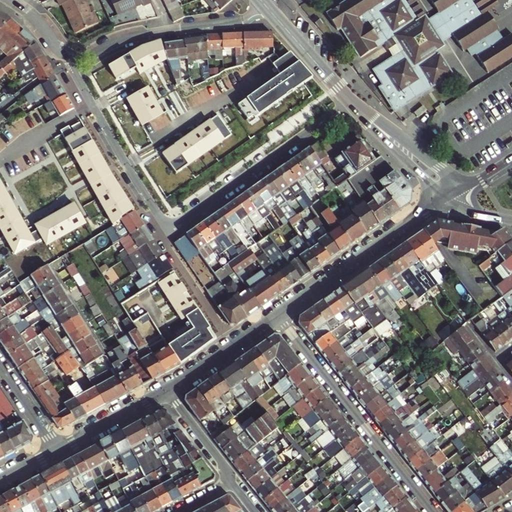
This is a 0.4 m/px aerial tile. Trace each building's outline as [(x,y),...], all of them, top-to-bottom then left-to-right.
[(56,0),(60,7),(63,6),(77,34),(99,23),(94,13),(92,14),(85,0),(56,0)] [(97,0),(88,0),(94,12),(101,9),(97,0)] [(145,5),(152,2),(151,0),(111,0),(118,13),(143,2),(145,5)] [(164,0),(169,11),(171,11),(172,10),(179,7),(181,7),(178,1),(180,0),(164,0)] [(216,8),(217,6),(220,9),(230,0),(205,0),(214,9),(216,8)] [(337,30),(342,28),(361,58),(388,40),(397,54),(374,69),(384,84),(380,86),(396,110),(456,72),(443,52),(440,53),(438,49),(447,44),(442,36),(448,31),(451,36),(455,33),(466,50),(470,48),(475,55),(478,53),(490,72),(511,58),(511,35),(506,40),(499,29),(502,27),(491,11),(484,15),(474,0),(434,0),(441,12),(438,14),(439,17),(432,21),(431,19),(427,13),(420,18),(408,0),(350,0),(327,15),(337,30)] [(408,0),(420,18),(427,13),(418,0),(408,0)] [(474,0),(484,15),(491,11),(502,4),(499,0),(474,0)] [(174,21),(185,17),(181,7),(179,7),(172,10),(171,11),(169,11),(174,21)] [(0,29),(11,19),(9,17),(0,10),(0,29)] [(317,15),(312,18),(319,27),(324,23),(317,15)] [(0,46),(1,48),(5,45),(21,27),(11,19),(0,29),(0,46)] [(12,59),(35,41),(21,27),(5,45),(1,48),(7,54),(0,61),(0,80),(8,74),(5,71),(15,63),(12,59)] [(259,49),(274,48),(273,33),(259,34),(259,49)] [(223,48),(244,48),(244,34),(222,35),(223,48)] [(259,49),(259,34),(244,34),(244,48),(248,49),(259,49)] [(201,60),(208,59),(207,49),(206,35),(201,35),(183,38),(184,42),(185,55),(200,53),(201,60)] [(207,49),(223,48),(222,35),(206,35),(207,49)] [(185,55),(184,42),(169,44),(169,39),(161,41),(163,48),(166,57),(185,55)] [(33,69),(31,65),(45,57),(36,42),(35,41),(12,59),(15,63),(5,71),(8,74),(10,76),(19,69),(23,74),(24,75),(27,73),(33,69)] [(163,48),(161,41),(142,47),(109,66),(117,79),(137,68),(140,74),(167,59),(166,57),(163,48)] [(291,52),(284,44),(274,54),(277,55),(291,52)] [(223,48),(223,52),(233,52),(234,67),(241,65),(245,64),(244,48),(223,48)] [(313,78),(291,52),(277,55),(274,54),(272,55),(268,57),(281,75),(238,105),(251,122),(313,78)] [(52,69),(45,57),(31,65),(33,69),(38,78),(52,69)] [(52,69),(38,78),(41,83),(55,75),(52,69)] [(199,73),(188,77),(189,80),(190,85),(191,86),(202,81),(199,73)] [(15,80),(17,84),(25,77),(24,75),(23,74),(15,80)] [(41,83),(24,97),(31,104),(48,95),(53,103),(67,95),(55,75),(41,83)] [(149,87),(128,99),(142,125),(163,114),(149,87)] [(67,95),(53,103),(60,116),(74,108),(67,95)] [(424,105),(416,112),(419,117),(428,110),(424,105)] [(163,154),(177,174),(232,134),(219,115),(163,154)] [(72,127),(74,132),(83,127),(80,123),(72,127)] [(69,126),(61,131),(114,226),(133,213),(111,174),(102,179),(98,172),(107,167),(85,128),(74,135),(69,126)] [(345,173),(334,181),(338,187),(340,186),(346,181),(351,178),(368,166),(374,161),(360,141),(351,148),(349,145),(342,150),(344,153),(335,160),(345,173)] [(318,143),(310,149),(320,162),(328,157),(318,143)] [(328,174),(320,162),(310,149),(302,154),(320,180),(324,177),(328,174)] [(302,154),(294,160),(312,185),(314,184),(317,188),(323,183),(320,180),(302,154)] [(381,156),(374,161),(368,166),(373,172),(386,162),(381,156)] [(312,185),(294,160),(285,166),(304,191),(312,185)] [(373,172),(376,177),(390,167),(386,162),(373,172)] [(285,166),(277,172),(295,197),(296,196),(300,197),(302,200),(299,202),(302,207),(305,210),(309,207),(313,204),(310,200),(304,191),(285,166)] [(346,181),(353,191),(378,227),(400,211),(387,193),(380,183),(376,177),(373,172),(368,166),(351,178),(346,181)] [(107,167),(98,172),(102,179),(111,174),(107,167)] [(390,167),(376,177),(380,183),(395,172),(390,167)] [(277,172),(269,177),(287,203),(295,197),(277,172)] [(395,172),(380,183),(387,193),(400,211),(410,205),(412,192),(395,172)] [(326,188),(330,193),(335,189),(338,187),(334,181),(328,174),(324,177),(330,186),(326,188)] [(269,177),(261,183),(288,222),(289,222),(296,216),(294,213),(287,203),(269,177)] [(0,227),(16,255),(44,239),(47,246),(86,224),(75,204),(36,226),(39,230),(31,235),(0,180),(0,227)] [(48,181),(25,181),(25,212),(35,212),(35,198),(49,198),(48,181)] [(343,200),(347,207),(367,235),(378,227),(353,191),(346,181),(340,186),(338,187),(335,189),(343,200)] [(288,222),(261,183),(252,189),(269,212),(273,210),(283,225),(288,222)] [(269,212),(252,189),(245,195),(263,220),(266,218),(275,231),(280,228),(277,223),(275,221),(269,212)] [(245,195),(237,200),(254,226),(263,220),(245,195)] [(313,204),(314,204),(319,200),(316,196),(310,200),(313,204)] [(334,230),(328,235),(340,253),(352,245),(329,210),(321,199),(319,200),(314,204),(330,227),(333,228),(334,230)] [(237,200),(228,206),(240,223),(246,232),(254,226),(237,200)] [(329,210),(352,245),(367,235),(347,207),(343,200),(329,210)] [(228,206),(220,212),(232,229),(240,223),(228,206)] [(296,216),(299,214),(305,210),(302,207),(294,213),(296,216)] [(269,212),(275,221),(277,223),(280,228),(283,225),(273,210),(269,212)] [(113,246),(120,241),(144,226),(135,212),(133,213),(114,226),(111,228),(118,239),(112,243),(113,246)] [(232,229),(220,212),(212,217),(233,247),(241,241),(232,229)] [(293,227),(303,220),(299,214),(296,216),(289,222),(293,227)] [(212,217),(203,223),(222,249),(224,253),(233,247),(212,217)] [(318,220),(308,227),(331,260),(340,253),(328,235),(318,220)] [(452,224),(452,223),(442,221),(439,220),(424,231),(434,245),(439,241),(440,238),(450,239),(449,245),(448,249),(478,254),(479,250),(488,252),(492,258),(511,241),(511,237),(507,231),(502,230),(496,233),(480,230),(480,227),(460,223),(460,225),(452,224)] [(272,233),(269,235),(301,281),(321,267),(310,251),(293,227),(289,222),(288,222),(283,225),(280,228),(275,231),(272,233)] [(222,249),(203,223),(195,229),(213,255),(222,249)] [(120,241),(130,256),(154,241),(144,226),(120,241)] [(315,248),(310,251),(321,267),(331,260),(308,227),(303,231),(315,248)] [(104,232),(112,243),(118,239),(111,228),(107,231),(104,232)] [(213,255),(195,229),(187,235),(198,251),(205,260),(209,257),(219,271),(223,268),(220,264),(213,255)] [(269,229),(260,235),(263,240),(269,235),(272,233),(269,229)] [(424,231),(406,243),(438,285),(467,323),(471,320),(472,321),(474,319),(460,300),(461,299),(437,267),(446,261),(434,245),(424,231)] [(175,245),(185,260),(198,251),(187,235),(176,242),(175,245)] [(301,281),(269,235),(263,240),(258,243),(266,254),(268,256),(291,288),(301,281)] [(97,252),(90,241),(84,245),(91,256),(97,252)] [(154,241),(130,256),(125,259),(133,273),(138,270),(148,263),(162,254),(154,241)] [(488,260),(495,269),(511,255),(511,241),(492,258),(488,260)] [(438,285),(406,243),(395,251),(423,288),(427,293),(438,285)] [(245,247),(237,253),(239,257),(248,251),(245,247)] [(237,274),(244,270),(258,260),(250,249),(248,251),(239,257),(231,262),(229,263),(237,274)] [(418,292),(423,288),(395,251),(386,258),(400,275),(403,273),(418,292)] [(237,253),(229,258),(231,262),(239,257),(237,253)] [(162,254),(148,263),(138,270),(143,279),(136,283),(141,292),(157,282),(159,280),(158,279),(172,269),(162,254)] [(258,260),(265,270),(282,294),(291,288),(268,256),(266,254),(258,260)] [(511,255),(495,269),(501,277),(504,280),(511,273),(511,255)] [(209,257),(205,260),(215,274),(219,271),(209,257)] [(229,258),(220,264),(223,268),(229,263),(231,262),(229,258)] [(411,290),(400,275),(386,258),(377,264),(391,281),(395,278),(403,289),(406,293),(411,290)] [(219,271),(215,274),(220,282),(247,319),(261,309),(237,274),(229,263),(223,268),(219,271)] [(79,274),(73,264),(67,267),(74,277),(79,274)] [(377,264),(369,270),(382,288),(386,285),(395,296),(396,298),(401,294),(399,292),(391,281),(377,264)] [(36,287),(53,276),(48,267),(19,284),(20,285),(25,294),(36,287)] [(8,268),(0,273),(0,280),(11,273),(8,268)] [(244,270),(237,274),(261,309),(282,294),(265,270),(251,280),(244,270)] [(369,270),(355,279),(375,305),(386,320),(390,325),(399,318),(384,299),(389,296),(382,288),(369,270)] [(169,346),(180,365),(217,338),(173,271),(159,280),(157,282),(183,320),(186,318),(189,323),(186,325),(191,332),(169,346)] [(511,273),(504,280),(495,287),(503,297),(508,294),(511,290),(511,273)] [(79,274),(73,278),(79,288),(84,284),(79,274)] [(60,286),(53,276),(36,287),(30,291),(36,301),(60,286)] [(504,280),(501,277),(493,283),(495,287),(504,280)] [(395,278),(391,281),(399,292),(403,289),(395,278)] [(375,305),(355,279),(352,281),(372,307),(375,305)] [(367,311),(372,307),(352,281),(342,289),(366,319),(373,328),(374,329),(378,326),(367,311)] [(220,282),(207,292),(230,326),(237,326),(247,319),(220,282)] [(85,296),(90,293),(84,284),(80,287),(85,296)] [(20,285),(16,288),(22,296),(25,294),(20,285)] [(386,285),(382,288),(389,296),(391,299),(395,296),(386,285)] [(66,296),(60,286),(34,302),(36,306),(40,303),(44,310),(66,296)] [(333,295),(342,307),(348,314),(350,316),(351,318),(358,313),(363,321),(366,319),(342,289),(333,295)] [(511,316),(511,299),(508,294),(503,297),(507,302),(503,305),(511,316)] [(97,305),(90,295),(85,298),(91,308),(97,305)] [(323,302),(340,324),(344,320),(350,316),(348,314),(343,317),(337,310),(342,307),(333,295),(323,302)] [(73,306),(66,296),(44,310),(41,313),(48,322),(56,317),(73,306)] [(497,316),(511,335),(511,316),(503,305),(499,300),(497,302),(503,311),(497,316)] [(315,308),(332,330),(340,324),(323,302),(315,308)] [(0,322),(17,311),(15,307),(13,308),(10,304),(7,306),(0,310),(0,322)] [(102,315),(97,305),(91,308),(91,309),(96,319),(102,315)] [(386,320),(375,305),(372,307),(367,311),(378,326),(386,320)] [(62,327),(79,316),(73,306),(56,317),(48,322),(51,327),(54,332),(62,327)] [(505,346),(511,340),(511,335),(497,316),(490,307),(487,309),(494,318),(488,322),(505,346)] [(314,344),(332,330),(315,308),(301,318),(300,325),(305,332),(314,344)] [(0,335),(14,326),(20,322),(23,320),(17,311),(0,322),(0,335)] [(130,345),(123,350),(143,385),(165,373),(132,321),(126,312),(119,316),(131,334),(125,337),(130,345)] [(161,351),(144,324),(151,320),(150,318),(147,313),(132,321),(165,373),(180,365),(169,346),(161,351)] [(68,337),(85,326),(79,316),(62,327),(54,332),(58,337),(60,339),(61,341),(68,337)] [(0,335),(0,341),(3,346),(26,331),(37,324),(39,322),(35,317),(23,326),(20,322),(14,326),(0,335)] [(505,346),(488,322),(485,319),(475,326),(495,353),(505,346)] [(340,324),(332,330),(314,344),(322,354),(338,341),(344,336),(347,334),(345,331),(350,327),(344,320),(340,324)] [(37,324),(26,331),(3,346),(10,355),(32,340),(34,339),(42,333),(37,324)] [(108,325),(104,328),(111,338),(115,336),(108,325)] [(75,346),(92,336),(85,326),(68,337),(61,341),(68,351),(75,346)] [(60,339),(58,337),(54,332),(51,327),(42,333),(34,339),(40,348),(48,342),(50,345),(51,345),(60,339)] [(456,332),(444,342),(451,351),(439,360),(442,365),(448,360),(473,341),(462,327),(456,332)] [(336,372),(358,354),(355,350),(376,333),(374,329),(373,328),(358,340),(351,345),(329,363),(336,372)] [(272,337),(256,348),(274,373),(276,376),(281,373),(280,371),(282,369),(283,364),(295,356),(280,337),(279,336),(277,335),(275,335),(273,336),(272,337)] [(98,346),(92,336),(75,346),(68,351),(69,352),(71,356),(74,360),(81,356),(98,346)] [(341,346),(348,340),(344,336),(338,341),(341,346)] [(34,339),(32,340),(10,355),(19,369),(34,359),(33,356),(41,350),(40,348),(34,339)] [(51,355),(55,361),(69,352),(68,351),(61,341),(60,339),(51,345),(55,352),(51,355)] [(329,363),(351,345),(348,340),(341,346),(338,341),(322,354),(329,363)] [(466,360),(469,365),(483,354),(473,341),(448,360),(450,362),(457,357),(462,363),(466,360)] [(88,365),(104,355),(98,346),(81,356),(74,360),(80,368),(81,369),(87,365),(88,365)] [(115,364),(130,392),(143,385),(123,350),(121,347),(115,351),(114,352),(119,362),(115,364)] [(344,381),(358,369),(364,364),(381,351),(378,347),(366,356),(363,351),(358,354),(336,372),(344,381)] [(256,348),(247,354),(260,373),(268,385),(271,389),(279,383),(280,382),(276,376),(272,379),(270,375),(274,373),(256,348)] [(56,370),(59,374),(71,391),(87,415),(105,405),(96,387),(89,391),(87,388),(82,391),(76,382),(74,384),(68,374),(80,368),(74,360),(71,356),(69,352),(55,361),(52,363),(56,370)] [(110,354),(115,364),(119,362),(114,352),(110,354)] [(48,360),(43,353),(40,355),(42,358),(45,362),(48,360)] [(247,354),(235,363),(260,398),(261,397),(271,389),(268,385),(261,390),(257,385),(261,382),(256,376),(260,373),(247,354)] [(469,365),(480,378),(493,368),(483,354),(469,365)] [(26,380),(41,370),(47,366),(45,362),(42,358),(40,355),(34,359),(19,369),(26,380)] [(280,371),(281,373),(276,376),(280,382),(302,364),(295,356),(283,364),(282,369),(280,371)] [(26,380),(33,391),(42,385),(48,381),(49,381),(59,374),(56,370),(52,363),(50,364),(48,360),(45,362),(47,366),(41,370),(26,380)] [(442,365),(445,368),(451,376),(455,373),(451,367),(449,369),(446,365),(450,362),(448,360),(442,365)] [(235,363),(220,374),(241,404),(245,410),(256,401),(259,399),(260,398),(235,363)] [(130,392),(115,364),(113,365),(112,366),(113,368),(128,393),(129,392),(130,392)] [(302,364),(280,382),(279,383),(285,390),(282,392),(284,395),(288,392),(294,388),(296,390),(312,377),(302,364)] [(363,375),(369,370),(364,364),(358,369),(363,375)] [(96,387),(105,405),(128,393),(113,368),(96,377),(88,365),(87,365),(81,369),(88,379),(95,385),(96,387)] [(480,378),(490,392),(504,381),(493,368),(480,378)] [(372,373),(369,370),(363,375),(358,369),(344,381),(351,390),(370,374),(372,373)] [(365,408),(392,387),(409,374),(406,370),(384,388),(379,382),(358,399),(365,408)] [(358,399),(379,382),(388,375),(385,371),(374,380),(370,374),(351,390),(358,399)] [(220,374),(209,382),(224,405),(231,414),(234,418),(237,415),(240,413),(237,407),(241,404),(220,374)] [(469,386),(467,383),(462,376),(458,380),(465,389),(469,386)] [(294,388),(288,392),(298,405),(320,387),(312,377),(296,390),(294,388)] [(394,390),(392,387),(365,408),(373,417),(392,402),(396,399),(416,383),(412,378),(399,388),(400,390),(391,396),(389,394),(394,390)] [(476,381),(474,378),(467,383),(469,386),(476,381)] [(33,391),(44,407),(52,401),(50,398),(56,394),(48,381),(42,385),(33,391)] [(490,392),(501,405),(511,396),(511,392),(504,381),(490,392)] [(209,382),(199,388),(217,415),(219,414),(217,410),(224,405),(209,382)] [(0,385),(0,424),(3,428),(16,451),(31,443),(33,437),(0,385)] [(320,387),(298,405),(292,410),(280,419),(274,423),(278,428),(279,430),(308,406),(312,411),(328,398),(320,387)] [(217,415),(199,388),(188,396),(186,401),(200,421),(212,413),(213,415),(212,416),(215,421),(220,428),(224,425),(221,421),(217,415)] [(410,396),(413,400),(423,392),(420,388),(412,394),(410,396)] [(56,394),(50,398),(52,401),(44,407),(57,426),(63,428),(87,415),(71,391),(60,398),(56,394)] [(298,405),(288,392),(284,395),(286,397),(289,401),(287,403),(292,410),(298,405)] [(511,419),(511,418),(511,396),(501,405),(511,419)] [(328,398),(312,411),(308,415),(313,421),(297,433),(300,437),(316,425),(336,408),(328,398)] [(259,399),(256,401),(264,410),(266,408),(259,399)] [(400,405),(396,399),(392,402),(397,408),(400,405)] [(231,428),(215,440),(223,450),(267,414),(266,413),(264,410),(256,401),(245,410),(251,418),(234,432),(231,428)] [(397,408),(392,402),(373,417),(380,426),(403,408),(400,405),(397,408)] [(407,413),(403,408),(380,426),(387,435),(412,415),(421,408),(418,404),(407,413)] [(493,404),(480,414),(484,418),(490,414),(497,408),(493,404)] [(394,445),(421,423),(437,411),(434,407),(417,420),(412,415),(387,435),(394,445)] [(336,408),(316,425),(320,430),(308,440),(311,444),(316,440),(344,418),(336,408)] [(500,412),(497,408),(490,414),(492,417),(500,412)] [(280,419),(272,409),(266,413),(267,414),(274,423),(280,419)] [(162,410),(153,415),(173,450),(173,451),(175,450),(189,441),(167,412),(162,410)] [(221,421),(224,425),(234,418),(231,414),(221,421)] [(234,464),(249,451),(278,428),(274,423),(267,414),(223,450),(234,464)] [(142,421),(161,456),(166,453),(173,450),(153,415),(142,421)] [(344,418),(316,440),(324,449),(351,427),(344,418)] [(156,473),(166,468),(167,467),(161,456),(142,421),(123,431),(148,478),(151,476),(156,473)] [(220,428),(215,421),(206,429),(211,435),(220,428)] [(428,432),(421,423),(394,445),(401,453),(428,432)] [(3,428),(0,424),(0,448),(5,457),(16,451),(3,428)] [(359,436),(351,427),(324,449),(331,459),(334,456),(338,453),(359,436)] [(495,432),(499,437),(503,434),(499,428),(495,432)] [(453,432),(451,429),(446,432),(443,435),(446,438),(453,432)] [(148,478),(123,431),(111,438),(128,469),(134,466),(137,471),(131,475),(131,476),(120,481),(121,483),(125,490),(130,487),(136,484),(141,481),(146,478),(148,478)] [(433,437),(428,432),(401,453),(408,462),(432,443),(443,435),(440,431),(433,437)] [(511,440),(508,437),(507,435),(501,440),(505,445),(511,440)] [(359,436),(338,453),(346,463),(367,446),(359,436)] [(128,469),(111,438),(101,443),(114,468),(113,468),(120,481),(131,476),(131,475),(128,469)] [(460,451),(465,447),(458,438),(453,442),(460,451)] [(175,450),(182,459),(197,452),(189,441),(175,450)] [(114,468),(101,443),(91,448),(108,480),(113,478),(116,483),(120,481),(113,468),(114,468)] [(408,462),(416,472),(437,455),(440,452),(442,451),(439,448),(437,450),(432,443),(408,462)] [(351,475),(375,456),(367,446),(346,463),(350,467),(348,469),(347,468),(342,473),(347,478),(351,475)] [(234,464),(242,473),(256,461),(268,452),(267,450),(269,449),(267,447),(254,458),(249,451),(234,464)] [(108,480),(91,448),(81,454),(94,479),(99,488),(109,483),(108,480)] [(272,452),(273,453),(277,458),(281,454),(276,448),(272,452)] [(299,454),(299,455),(306,463),(311,459),(304,450),(299,454)] [(511,454),(510,451),(504,456),(502,458),(501,458),(506,464),(504,466),(506,470),(511,476),(511,454)] [(182,459),(187,467),(203,459),(197,452),(182,459)] [(447,461),(440,452),(437,455),(444,464),(447,461)] [(166,468),(170,476),(177,473),(180,471),(178,466),(180,464),(178,461),(171,464),(168,457),(166,453),(161,456),(167,467),(166,468)] [(242,473),(248,482),(269,464),(274,460),(277,458),(273,453),(259,465),(256,461),(242,473)] [(338,453),(334,456),(342,466),(346,463),(338,453)] [(94,479),(81,454),(72,459),(90,493),(98,489),(99,488),(94,479)] [(437,455),(416,472),(423,481),(440,467),(444,464),(437,455)] [(347,494),(383,466),(375,456),(351,475),(355,480),(346,486),(347,488),(344,490),(347,494)] [(90,493),(72,459),(63,464),(81,498),(90,493)] [(203,459),(187,467),(186,470),(188,471),(190,470),(202,487),(214,481),(215,476),(203,459)] [(81,498),(63,464),(42,475),(59,509),(73,501),(76,508),(79,506),(84,504),(81,498)] [(248,482),(255,491),(276,473),(272,468),(269,464),(248,482)] [(364,489),(368,493),(390,476),(383,466),(347,494),(351,499),(364,489)] [(186,470),(187,467),(183,469),(187,478),(185,479),(192,493),(202,487),(190,470),(188,471),(186,470)] [(441,469),(440,467),(423,481),(434,494),(448,483),(439,471),(441,469)] [(483,471),(488,478),(493,475),(487,467),(482,471),(483,471)] [(166,468),(156,473),(172,504),(182,498),(170,476),(166,468)] [(450,481),(460,474),(456,470),(455,468),(446,475),(450,481)] [(476,481),(466,469),(464,470),(461,473),(464,477),(469,483),(471,486),(476,481)] [(305,476),(308,480),(310,478),(315,474),(314,473),(312,470),(305,476)] [(511,492),(511,476),(506,470),(492,480),(506,498),(511,492)] [(480,482),(484,488),(497,504),(506,498),(492,480),(489,479),(488,478),(483,471),(480,474),(484,479),(480,482)] [(158,490),(154,493),(162,509),(172,504),(156,473),(151,476),(158,490)] [(177,473),(170,476),(182,498),(192,493),(185,479),(182,474),(178,475),(177,473)] [(276,473),(255,491),(263,500),(284,483),(276,473)] [(461,473),(460,474),(450,481),(448,483),(434,494),(442,504),(462,488),(457,482),(464,477),(461,473)] [(315,474),(310,478),(318,488),(323,484),(322,483),(315,474)] [(42,475),(32,481),(48,511),(52,511),(59,509),(42,475)] [(378,501),(398,485),(390,476),(368,493),(371,498),(370,499),(371,501),(363,509),(365,511),(378,501)] [(156,511),(162,509),(154,493),(146,478),(141,481),(149,494),(142,498),(149,511),(156,511)] [(48,511),(32,481),(23,486),(37,511),(48,511)] [(474,489),(476,492),(481,487),(476,481),(471,486),(474,489)] [(284,483),(263,500),(271,510),(292,493),(284,483)] [(137,500),(131,503),(135,511),(149,511),(142,498),(136,484),(130,487),(133,493),(137,500)] [(387,511),(407,496),(398,485),(378,501),(384,507),(381,510),(383,511),(382,511),(387,511)] [(37,511),(23,486),(13,491),(23,511),(37,511)] [(292,493),(271,510),(272,511),(288,511),(300,503),(305,499),(307,497),(299,487),(292,493)] [(467,494),(462,488),(442,504),(447,511),(452,511),(477,493),(476,492),(474,489),(467,494)] [(497,504),(484,488),(477,493),(489,509),(497,504)] [(116,495),(117,497),(119,501),(115,503),(116,506),(119,505),(122,511),(135,511),(131,503),(128,496),(124,490),(116,495)] [(23,511),(13,491),(3,496),(11,511),(23,511)] [(128,496),(131,503),(137,500),(133,493),(128,496)] [(477,493),(452,511),(483,511),(489,509),(477,493)] [(104,500),(101,494),(96,497),(100,505),(105,502),(104,500)] [(324,498),(322,495),(313,502),(316,505),(322,500),(324,498)] [(11,511),(3,496),(0,498),(0,511),(11,511)] [(104,500),(105,502),(110,511),(122,511),(119,505),(116,506),(115,503),(119,501),(117,497),(113,499),(111,496),(104,500)] [(228,511),(243,511),(231,497),(227,496),(219,501),(228,511)] [(417,511),(418,511),(407,496),(387,511),(417,511)] [(305,499),(300,503),(307,511),(311,510),(308,506),(310,505),(305,499)] [(84,504),(79,506),(81,511),(96,511),(90,500),(84,504)] [(307,511),(317,511),(321,509),(320,507),(324,503),(322,500),(316,505),(311,510),(307,511)] [(228,511),(219,501),(209,506),(212,511),(228,511)] [(103,511),(110,511),(105,502),(100,505),(103,511)] [(288,511),(307,511),(300,503),(288,511)] [(338,503),(333,508),(336,511),(345,511),(338,503)]
